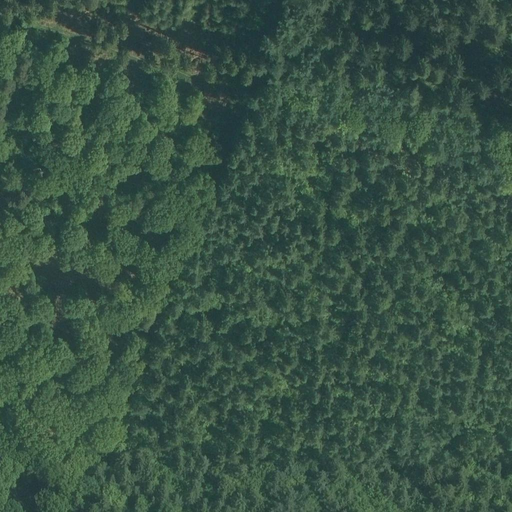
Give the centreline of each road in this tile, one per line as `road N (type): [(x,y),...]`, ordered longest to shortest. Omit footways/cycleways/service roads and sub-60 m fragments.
road 1 (track): [(88,511),(287,0)]
road 2 (track): [(511,179),(245,115),(0,37)]
